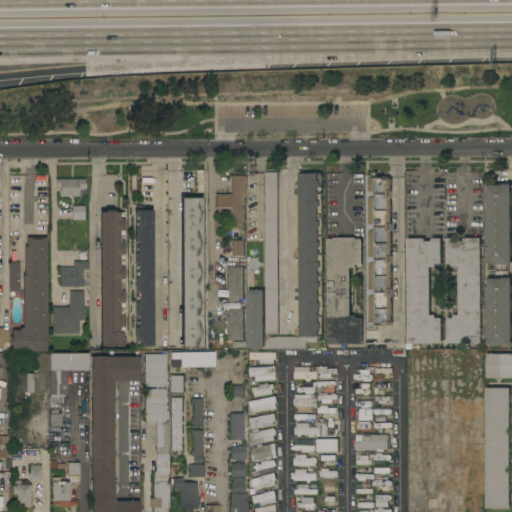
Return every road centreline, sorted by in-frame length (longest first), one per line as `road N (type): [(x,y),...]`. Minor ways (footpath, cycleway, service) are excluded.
road 1 (residential): [(0,150),(511,146)]
road 2 (motorway): [(0,76),(292,43)]
road 3 (motorway): [(0,43),(292,43)]
road 4 (motorway): [(292,43),(511,42)]
